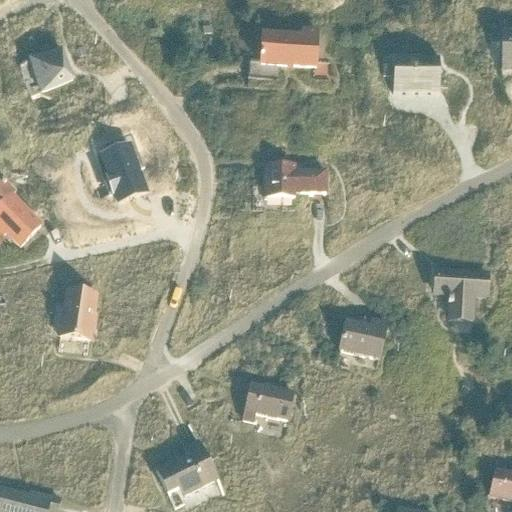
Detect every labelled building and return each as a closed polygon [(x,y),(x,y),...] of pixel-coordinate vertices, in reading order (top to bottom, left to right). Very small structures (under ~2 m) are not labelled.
[(202,29),(203,36),(212,35),(211,27),(202,29)] [(307,41),(261,39),(260,68),(315,71),(316,42),(316,41),(316,35),(307,35),(307,41)] [(501,69),(511,69),(511,37),(501,37),(501,69)] [(60,53),(18,70),(30,100),(72,83),(60,53)] [(392,96),(392,97),(438,97),(438,96),(436,96),(436,92),(442,92),(442,75),(436,75),(436,63),(439,63),(439,61),(413,61),(413,62),(393,62),(393,80),(395,80),(395,96),(392,96)] [(129,151),(102,161),(109,181),(107,182),(108,183),(113,195),(112,196),(112,197),(114,196),(118,207),(145,197),(129,151)] [(325,198),(325,176),(294,176),(294,171),(264,171),(264,202),(293,202),(293,198),(325,198)] [(20,251),(40,230),(11,201),(14,198),(1,185),(0,185),(0,236),(3,239),(5,237),(20,251)] [(435,275),(434,298),(450,299),(448,325),(471,326),(472,300),(485,301),(487,278),(435,275)] [(95,299),(66,295),(60,341),(88,346),(95,299)] [(345,326),(339,355),(378,364),(386,327),(371,324),(370,331),(345,326)] [(293,398),(251,388),(242,424),(252,427),(254,418),(286,425),(293,398)] [(216,483),(198,447),(185,453),(189,463),(171,472),(169,467),(155,475),(167,497),(180,491),(184,499),(216,483)] [(511,505),(511,479),(495,476),(489,500),(511,505)] [(57,511),(59,504),(35,498),(34,502),(0,493),(0,511),(57,511)]
